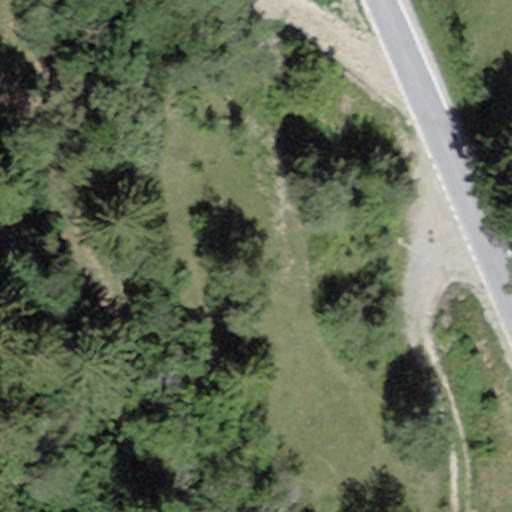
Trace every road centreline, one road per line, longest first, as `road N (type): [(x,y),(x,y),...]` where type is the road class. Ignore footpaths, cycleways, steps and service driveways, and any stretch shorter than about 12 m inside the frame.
road 1 (unclassified): [(511,307),(377,0)]
road 2 (track): [(464,199),(428,250),(418,301),(463,475),(459,511)]
